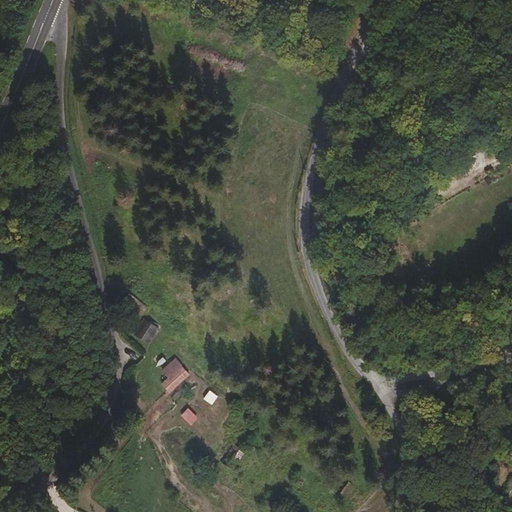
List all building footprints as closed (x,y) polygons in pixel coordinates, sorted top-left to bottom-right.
[(488,166),(493,152),(485,149),(480,164),(488,166)] [(428,291),(431,277),(417,274),(414,287),(428,291)] [(147,306),(131,293),(125,301),(141,314),(147,306)] [(149,342),(158,328),(143,320),(135,334),(149,342)] [(160,372),(167,379),(160,385),(168,395),(190,375),(175,358),(160,372)] [(181,417),(191,426),(198,418),(188,409),(181,417)] [(235,444),(222,461),(232,469),(245,451),(235,444)]
